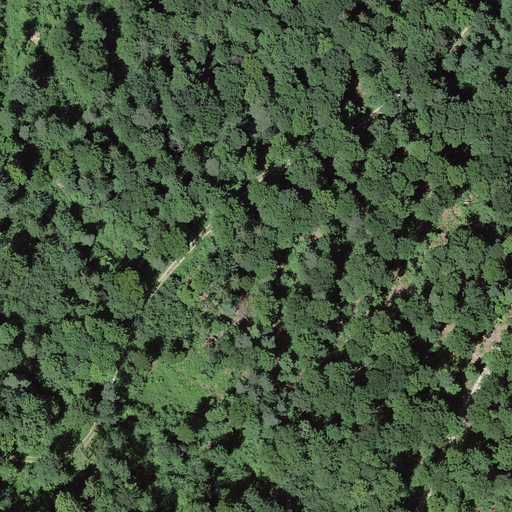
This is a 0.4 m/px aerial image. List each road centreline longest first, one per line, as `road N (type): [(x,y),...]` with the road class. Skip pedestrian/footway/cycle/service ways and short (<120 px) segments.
road 1 (track): [(0,458),(79,448),(96,428),(138,309),(168,269),(281,164),(415,88),(486,0)]
road 2 (track): [(419,511),(479,379),(511,339)]
